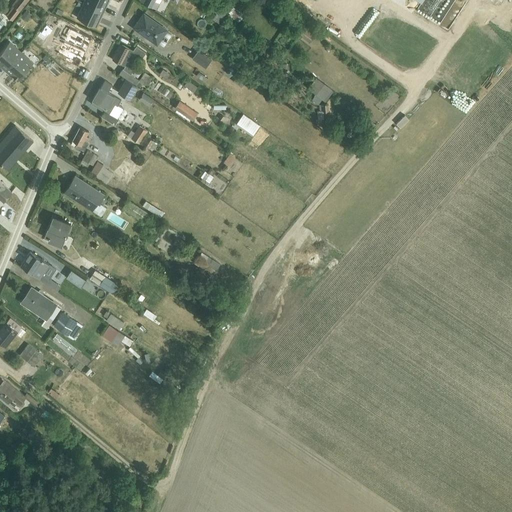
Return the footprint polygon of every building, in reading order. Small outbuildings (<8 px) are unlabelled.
[(28,0),(15,0),(10,8),(11,8),(6,15),(13,21),(28,0)] [(84,0),(83,3),(104,13),(107,6),(106,6),(108,0),(84,0)] [(139,0),(140,0),(157,10),(161,0),(171,0),(177,3),(178,0),(139,0)] [(104,13),(83,3),(76,18),(96,27),(100,19),(101,19),(104,13)] [(233,6),(228,13),(230,14),(229,15),(239,22),(245,15),(233,6)] [(220,8),(216,13),(223,19),(226,13),(220,8)] [(26,10),(20,17),(26,21),(32,14),(26,10)] [(144,14),(134,28),(158,45),(159,43),(163,46),(171,35),(167,32),(168,31),(144,14)] [(302,37),(311,25),(304,19),(299,25),(301,26),(296,33),(302,37)] [(311,25),(302,37),(309,43),(319,31),(311,25)] [(5,70),(22,52),(10,41),(0,52),(0,64),(1,65),(0,66),(5,70)] [(122,69),(130,74),(135,67),(131,65),(138,56),(141,58),(145,53),(136,45),(133,50),(122,44),(122,45),(121,44),(113,59),(125,66),(123,69),(122,69)] [(198,49),(192,58),(206,68),(212,59),(198,49)] [(22,52),(5,70),(8,72),(11,75),(11,74),(18,80),(34,62),(22,52)] [(161,73),(169,78),(173,72),(164,67),(161,73)] [(130,74),(122,69),(119,74),(135,85),(139,80),(130,74)] [(198,71),(196,75),(202,79),(205,81),(208,78),(204,76),(198,71)] [(144,72),(139,81),(147,86),(152,77),(144,72)] [(237,75),(233,81),(241,87),(246,81),(237,75)] [(315,77),(305,91),(322,104),(332,90),(333,90),(315,77)] [(126,79),(118,92),(131,100),(138,88),(126,79)] [(187,79),(183,84),(193,92),(197,86),(187,79)] [(93,100),(91,104),(104,111),(101,117),(114,126),(118,119),(117,118),(123,109),(117,105),(120,100),(108,92),(112,85),(105,80),(100,88),(93,100)] [(198,86),(195,90),(202,95),(205,92),(198,86)] [(194,92),(190,98),(212,113),(216,108),(194,92)] [(143,93),(139,100),(150,106),(154,99),(143,93)] [(180,100),(174,108),(192,121),(198,113),(180,100)] [(243,113),(236,124),(252,136),(260,125),(243,113)] [(370,119),(364,125),(369,130),(375,124),(370,119)] [(26,146),(27,148),(33,141),(15,125),(0,142),(0,162),(7,168),(26,146)] [(131,130),(127,135),(139,144),(148,131),(139,125),(134,132),(131,130)] [(72,141),(71,144),(75,146),(75,148),(83,152),(91,139),(86,136),(89,131),(80,126),(72,141)] [(146,136),(141,144),(153,151),(158,143),(146,136)] [(267,152),(278,148),(276,143),(265,147),(267,152)] [(26,146),(7,168),(8,170),(27,148),(26,146)] [(88,149),(81,161),(85,164),(86,161),(93,165),(98,156),(88,149)] [(230,152),(223,162),(228,166),(235,156),(230,152)] [(98,161),(91,172),(96,175),(95,177),(106,184),(113,173),(102,166),(103,164),(98,161)] [(204,171),(200,177),(202,178),(200,180),(204,182),(205,180),(209,183),(213,177),(204,171)] [(75,175),(64,192),(93,211),(98,203),(100,204),(106,195),(75,175)] [(0,181),(0,198),(4,202),(12,192),(0,181)] [(128,200),(122,208),(143,222),(149,213),(128,200)] [(146,200),(142,205),(165,220),(167,217),(163,215),(164,212),(146,200)] [(46,235),(45,237),(49,239),(48,242),(61,247),(65,236),(66,237),(72,224),(53,217),(46,235)] [(161,240),(156,248),(168,254),(172,246),(161,240)] [(30,252),(21,265),(57,290),(61,286),(49,278),(55,268),(30,252)] [(202,253),(194,264),(213,275),(220,264),(202,253)] [(71,268),(65,276),(81,287),(87,279),(71,268)] [(95,270),(89,279),(99,285),(105,276),(95,270)] [(32,287),(22,302),(45,318),(42,323),(48,327),(60,308),(56,306),(57,305),(32,287)] [(107,310),(103,315),(107,318),(106,320),(119,329),(124,322),(107,310)] [(63,312),(54,326),(68,336),(72,339),(83,324),(77,320),(76,322),(63,312)] [(10,317),(0,330),(0,343),(1,343),(5,347),(16,334),(21,337),(26,331),(21,327),(22,326),(10,317)] [(109,325),(102,335),(118,345),(122,339),(125,341),(125,342),(130,345),(133,340),(109,325)] [(57,334),(53,339),(72,355),(76,349),(57,334)] [(28,344),(19,355),(34,367),(43,356),(28,344)] [(152,371),(149,375),(160,383),(167,374),(162,370),(158,375),(152,371)] [(0,375),(0,396),(8,403),(12,398),(16,401),(16,404),(19,406),(23,406),(25,403),(24,400),(25,398),(42,411),(46,406),(41,402),(41,403),(38,400),(37,401),(27,392),(24,395),(0,375)] [(51,388),(48,393),(56,399),(60,395),(51,388)]
